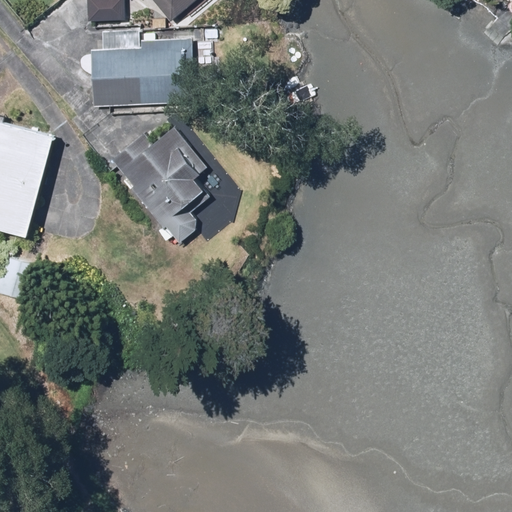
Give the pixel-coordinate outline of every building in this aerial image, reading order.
[(92,0),(93,22),(133,22),(132,0),(92,0)] [(167,0),(184,18),(204,0),(167,0)] [(103,38),(106,104),(204,99),(201,34),(103,38)] [(0,158),(0,214),(47,227),(71,135),(10,119),(0,158)] [(151,123),(116,156),(173,215),(208,182),(151,123)] [(51,260),(13,253),(7,289),(44,296),(51,260)]
